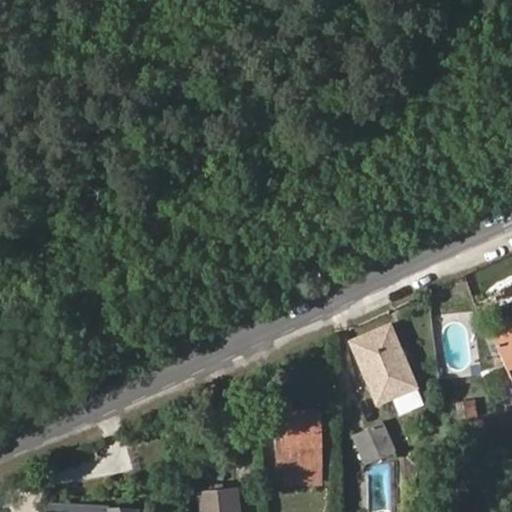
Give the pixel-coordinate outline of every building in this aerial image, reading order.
[(415,386),(389,325),(351,341),(377,402),(415,386)] [(511,327),(491,336),(508,374),(511,383),(511,327)] [(319,481),(318,413),(278,413),(278,452),(284,452),(285,460),(285,482),(319,481)] [(394,450),(381,421),(351,435),(364,463),(394,450)] [(237,511),(236,488),(197,492),(199,511),(237,511)] [(155,511),(155,509),(106,506),(106,511),(95,511),(95,506),(49,503),(46,511),(155,511)]
